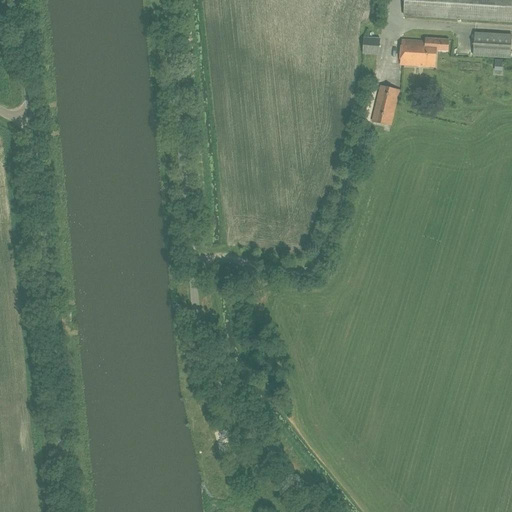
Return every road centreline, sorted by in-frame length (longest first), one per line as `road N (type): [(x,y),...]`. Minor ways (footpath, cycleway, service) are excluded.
road 1 (unclassified): [(319,511),(231,404),(197,329),(165,0)]
road 2 (unclassified): [(66,511),(30,116)]
